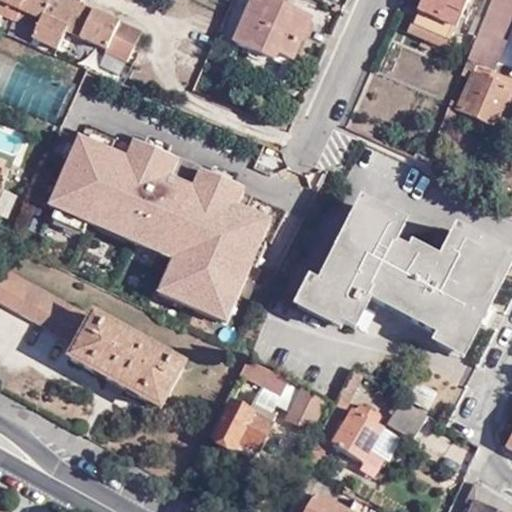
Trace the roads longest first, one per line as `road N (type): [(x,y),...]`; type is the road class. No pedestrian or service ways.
road 1 (residential): [(300,149),(367,0)]
road 2 (tertiary): [(0,446),(118,511)]
